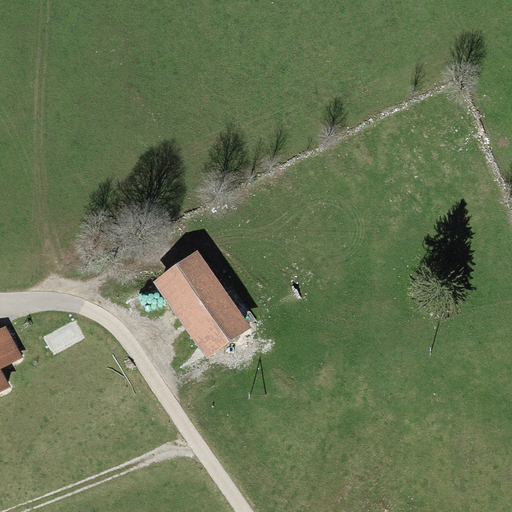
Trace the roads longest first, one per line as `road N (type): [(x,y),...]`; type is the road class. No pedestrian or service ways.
road 1 (track): [(241,511),(192,441),(14,511)]
road 2 (track): [(192,441),(116,327),(78,305),(0,307)]
